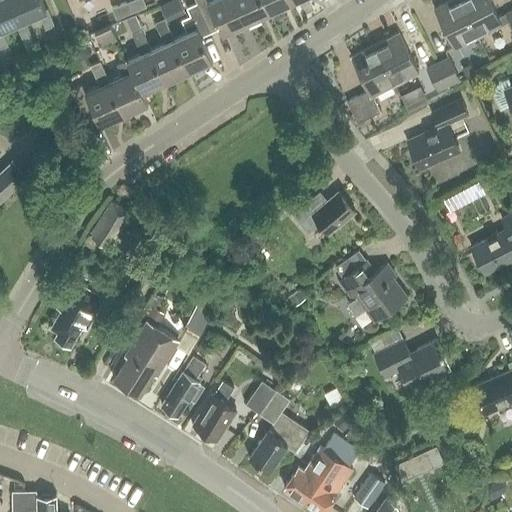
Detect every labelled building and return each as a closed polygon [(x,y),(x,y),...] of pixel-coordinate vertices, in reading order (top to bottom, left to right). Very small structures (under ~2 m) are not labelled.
[(12,0),(0,0),(0,29),(14,24),(21,39),(30,35),(23,20),(21,20),(12,0)] [(40,0),(12,0),(21,20),(23,20),(38,13),(45,28),(53,24),(46,8),(44,9),(40,0)] [(131,12),(147,5),(144,0),(130,0),(127,1),(131,12)] [(246,24),(234,0),(194,0),(196,4),(210,33),(219,29),(221,35),(246,24)] [(261,0),(234,0),(246,24),(268,14),(261,0)] [(261,0),(268,14),(291,3),(289,0),(261,0)] [(453,48),(477,37),(458,0),(449,0),(433,8),(453,48)] [(458,0),(477,37),(501,26),(488,0),(458,0)] [(131,12),(127,1),(111,8),(115,19),(131,12)] [(210,33),(196,4),(186,9),(190,17),(181,21),(186,33),(173,38),(165,19),(164,19),(169,30),(168,31),(187,72),(212,61),(201,38),(210,33)] [(165,82),(187,72),(168,31),(169,30),(164,19),(154,24),(163,43),(150,49),(146,41),(165,82)] [(111,28),(95,34),(101,47),(116,41),(111,28)] [(146,41),(141,30),(132,34),(141,53),(125,60),(126,61),(131,72),(132,71),(141,93),(142,92),(165,82),(146,41)] [(374,43),(394,84),(418,72),(399,31),(374,43)] [(371,94),(394,84),(374,43),(349,55),(367,92),(347,101),(357,122),(380,111),(371,94)] [(85,44),(77,48),(83,59),(91,55),(85,44)] [(447,59),(437,64),(448,88),(459,83),(447,59)] [(148,104),(142,92),(141,93),(132,71),(131,72),(126,61),(117,65),(122,76),(109,82),(105,73),(104,74),(124,115),(148,104)] [(100,126),(124,115),(104,74),(105,73),(100,62),(90,66),(100,86),(85,92),(82,85),(71,90),(85,120),(95,115),(100,126)] [(448,88),(437,64),(426,69),(438,93),(448,88)] [(471,66),(462,70),(466,78),(475,74),(471,66)] [(500,112),(511,106),(511,85),(511,86),(508,79),(500,83),(497,86),(493,96),(500,112)] [(446,124),(468,114),(461,99),(431,112),(438,127),(408,140),(420,168),(458,151),(446,124)] [(0,200),(26,177),(11,161),(0,170),(0,200)] [(320,192),(293,215),(308,233),(319,224),(328,234),(356,211),(339,191),(327,201),(320,192)] [(110,248),(132,214),(111,201),(83,244),(100,255),(106,245),(110,248)] [(511,211),(501,217),(506,228),(471,246),(485,272),(511,258),(511,211)] [(134,219),(128,229),(139,237),(146,226),(134,219)] [(242,244),(229,254),(236,262),(248,252),(242,244)] [(375,320),(407,297),(393,278),(396,276),(386,263),(374,272),(365,260),(338,280),(353,300),(347,304),(355,316),(366,308),(375,320)] [(87,329),(104,298),(71,280),(56,306),(61,308),(51,326),(59,331),(56,337),(71,345),(81,326),(87,329)] [(298,289),(288,296),(295,306),(305,298),(298,289)] [(196,333),(209,309),(194,301),(181,326),(196,333)] [(154,307),(148,317),(159,324),(165,314),(154,307)] [(157,376),(180,339),(147,318),(125,355),(127,357),(114,379),(140,395),(153,374),(157,376)] [(414,388),(448,372),(441,357),(445,355),(437,339),(410,352),(404,340),(374,354),(384,376),(400,370),(403,376),(407,374),(414,388)] [(195,401),(204,386),(199,383),(200,381),(196,379),(206,363),(193,355),(161,405),(178,416),(190,398),(195,401)] [(511,371),(511,369),(472,385),(484,414),(511,402),(511,371)] [(216,440),(236,408),(225,401),(234,387),(223,380),(214,395),(213,394),(193,425),(204,432),(203,434),(213,440),(214,439),(216,440)] [(262,380),(246,403),(279,426),(274,434),(268,429),(249,457),(269,471),(287,445),(296,451),(310,430),(281,411),(290,399),(262,380)] [(357,419),(346,407),(335,419),(345,430),(357,419)] [(459,413),(451,411),(446,425),(454,428),(459,413)] [(331,453),(342,438),(334,433),(324,448),(321,446),(304,471),(298,466),(284,486),(303,500),(334,454),(331,453)] [(345,463),(355,448),(342,438),(331,453),(334,454),(303,500),(321,511),(323,511),(337,493),(335,492),(352,468),(345,463)] [(436,446),(426,451),(434,468),(444,463),(436,446)] [(402,482),(414,477),(406,460),(394,465),(402,482)] [(371,472),(353,497),(368,507),(385,482),(371,472)] [(156,511),(157,511),(166,491),(158,488),(149,509),(156,511)] [(36,511),(37,497),(36,495),(36,491),(12,492),(12,511),(36,511)] [(54,511),(54,496),(37,497),(36,511),(54,511)] [(401,511),(399,511),(397,503),(387,496),(375,511),(401,511)] [(474,496),(454,505),(457,511),(466,511),(479,507),(474,496)]
